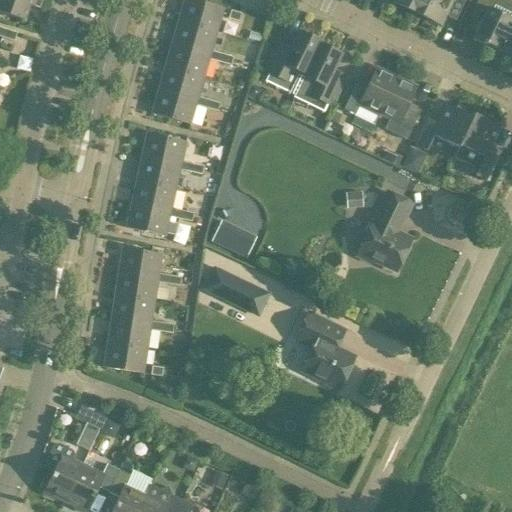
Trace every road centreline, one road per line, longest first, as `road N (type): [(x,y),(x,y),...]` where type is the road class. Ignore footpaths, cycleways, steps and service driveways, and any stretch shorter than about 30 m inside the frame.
road 1 (residential): [(0,500),(41,381),(68,201)]
road 2 (residential): [(511,207),(395,445)]
road 3 (residential): [(511,89),(316,0)]
road 4 (residential): [(68,201),(87,104),(122,0)]
road 5 (residential): [(21,191),(71,0)]
road 6 (residential): [(0,311),(21,191)]
